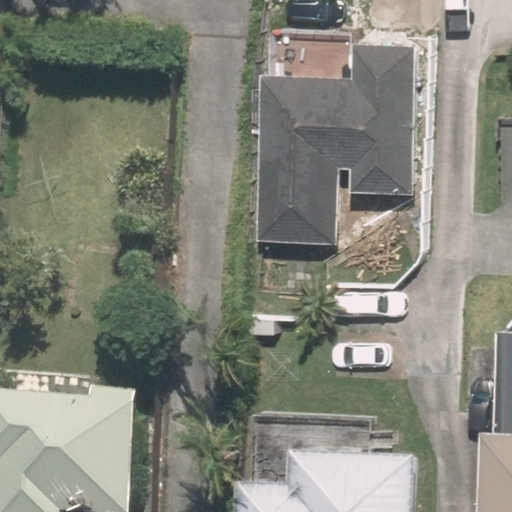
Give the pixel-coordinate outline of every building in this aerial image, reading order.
[(267,66),(259,233),(374,238),(376,188),(420,189),(427,41),(418,41),(420,0),(340,0),(340,33),(351,33),(349,70),(267,66)] [(511,287),(477,286),(473,361),(511,362),(511,287)] [(5,394),(1,467),(15,467),(12,511),(73,511),(102,511),(142,511),(148,392),(107,390),(106,398),(5,394)] [(511,511),(511,435),(488,434),(484,511),(511,511)] [(247,477),(245,511),(419,511),(423,451),(301,445),(300,479),(247,477)]
